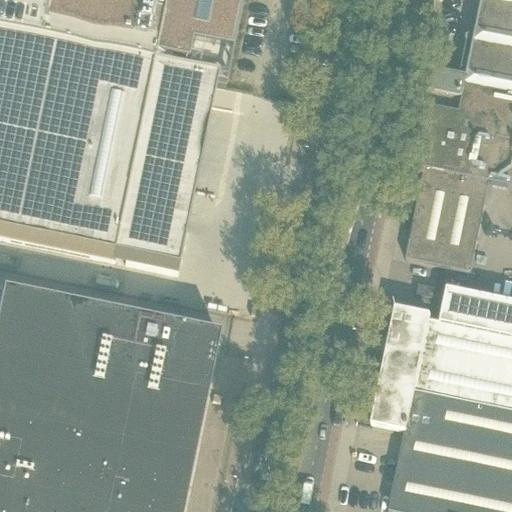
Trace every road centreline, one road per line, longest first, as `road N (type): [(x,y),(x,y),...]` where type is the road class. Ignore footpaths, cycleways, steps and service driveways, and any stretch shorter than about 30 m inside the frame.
road 1 (tertiary): [(305,511),(417,0)]
road 2 (tertiary): [(358,0),(248,511)]
road 3 (unknown): [(0,131),(195,162),(220,137),(243,35)]
